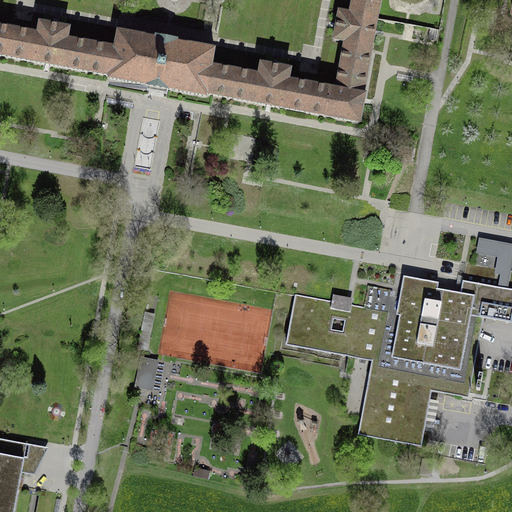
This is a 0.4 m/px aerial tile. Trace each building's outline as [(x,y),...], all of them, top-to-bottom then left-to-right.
[(0,0),(0,56),(33,62),(62,68),(62,67),(109,76),(109,79),(135,84),(147,86),(158,88),(167,90),(168,89),(180,92),(206,97),(206,94),(254,103),(283,108),(331,117),(359,123),(365,95),(363,95),(372,47),(378,18),(377,18),(380,0),(352,0),(351,14),(339,11),(334,40),(345,42),(336,90),(287,81),(290,70),(261,65),(259,76),(211,67),(214,50),(188,45),(188,46),(176,43),(176,41),(166,40),(156,38),(156,40),(144,37),(118,32),(115,49),(67,40),(69,29),(40,24),(38,35),(0,27),(0,0)] [(439,30),(430,28),(429,34),(428,40),(436,42),(439,30)] [(511,271),(466,263),(461,291),(438,287),(439,280),(423,277),(404,274),(400,296),(392,295),(394,288),(368,283),(364,306),(352,304),(353,296),(333,293),(332,299),(294,293),(286,342),(372,358),(358,434),(419,445),(429,389),(469,396),(479,337),(483,317),(511,322),(511,271)] [(145,312),(137,349),(148,351),(155,314),(145,312)] [(140,357),(134,387),(143,389),(152,391),(159,360),(140,357)] [(0,511),(14,511),(22,471),(27,444),(0,438),(0,511)]
